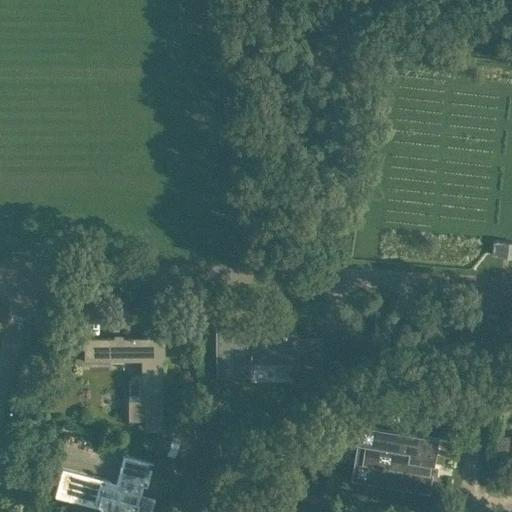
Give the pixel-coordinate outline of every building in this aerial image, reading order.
[(511,244),(507,245),(491,244),(491,252),(490,264),(505,265),(511,265),(511,244)] [(292,361),(292,375),(292,384),(322,384),(321,337),(297,337),(297,333),(286,333),(286,332),(282,332),(282,333),(250,333),(250,326),(249,326),(249,327),(217,327),(218,374),(251,374),(250,361),(292,361)] [(128,419),(145,419),(161,419),(163,419),(163,358),(165,358),(164,328),(147,328),(147,336),(84,337),(84,360),(109,360),(109,359),(142,358),(142,398),(128,398),(128,419)] [(333,383),(353,382),(353,370),(332,370),(333,383)] [(441,380),(421,377),(419,391),(438,395),(441,380)] [(161,430),(161,419),(145,419),(145,430),(161,430)] [(358,434),(357,442),(357,443),(351,477),(350,479),(353,480),(375,483),(429,492),(432,473),(429,472),(430,464),(433,465),(438,437),(359,424),(358,433),(358,434)] [(508,454),(510,434),(497,433),(495,452),(508,454)] [(152,463),(143,461),(124,456),(117,483),(63,469),(56,495),(102,507),(100,511),(136,511),(138,505),(137,504),(142,485),(146,486),(152,463)] [(206,478),(195,475),(191,490),(192,490),(182,501),(188,507),(200,494),(201,494),(206,478)]
